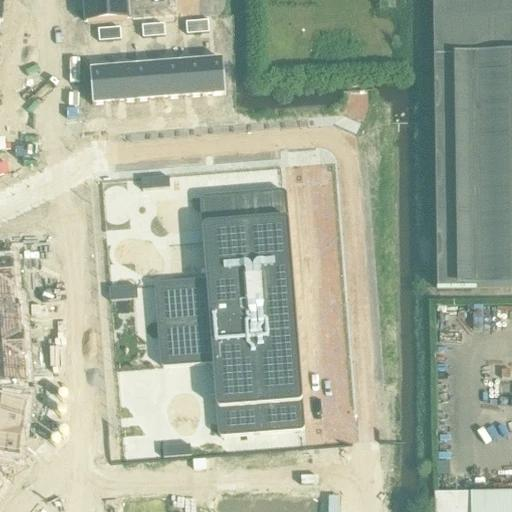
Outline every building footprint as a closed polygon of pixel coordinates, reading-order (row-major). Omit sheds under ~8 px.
[(125,0),(84,0),(86,24),(127,21),(125,0)] [(511,0),(431,0),(433,58),(436,290),(511,289),(511,0)] [(208,22),(196,23),(197,35),(208,34),(208,22)] [(196,23),(185,24),(186,36),(197,35),(196,23)] [(164,26),(153,27),(154,39),(165,38),(164,26)] [(120,27),(109,28),(109,40),(121,39),(120,27)] [(153,27),(141,27),(142,40),(154,39),(153,27)] [(109,28),(97,28),(98,41),(109,40),(109,28)] [(222,61),(200,63),(202,98),(225,96),(222,61)] [(200,63),(178,65),(180,100),(202,98),(200,63)] [(178,65),(156,66),(158,101),(180,100),(178,65)] [(156,66),(134,68),(136,103),(158,101),(156,66)] [(134,68),(112,70),(115,105),(136,103),(134,68)] [(112,70),(89,71),(92,107),(115,105),(112,70)] [(169,179),(141,181),(142,192),(169,190),(169,179)] [(154,291),(160,365),(160,366),(160,367),(161,368),(162,368),(162,369),(163,370),(164,370),(165,370),(212,366),(217,434),(218,435),(218,436),(218,437),(219,438),(220,438),(221,439),(222,439),(223,439),(299,433),(300,433),(301,433),(302,432),(303,431),(303,430),(304,430),(304,429),(304,428),(286,197),(286,196),(286,195),(285,194),(284,193),(283,193),(282,192),(281,192),(280,192),(204,198),(203,198),(202,199),(201,199),(201,200),(200,201),(200,202),(199,203),(199,204),(206,282),(159,286),(158,286),(157,286),(156,287),(155,288),(155,289),(154,289),(154,291)] [(0,289),(13,289),(11,264),(10,264),(0,264),(0,289)] [(136,288),(109,290),(110,303),(137,301),(136,288)] [(13,289),(0,289),(0,313),(19,312),(19,311),(15,312),(13,290),(13,289)] [(19,312),(0,313),(0,338),(21,336),(19,312)] [(0,362),(23,360),(21,336),(0,338),(0,362)] [(23,360),(0,362),(0,387),(25,385),(23,360)] [(0,403),(0,428),(20,431),(24,407),(23,407),(0,403)] [(0,428),(0,453),(16,456),(17,456),(20,431),(0,428)] [(190,447),(162,449),(163,460),(191,458),(190,447)] [(470,511),(470,493),(434,494),(434,511),(470,511)] [(173,511),(173,500),(123,504),(123,511),(173,511)] [(242,511),(242,500),(217,501),(217,511),(242,511)] [(266,511),(266,500),(242,500),(242,511),(266,511)] [(267,500),(266,500),(266,511),(290,511),(290,500),(267,500)] [(315,511),(315,500),(290,500),(290,511),(315,511)]
